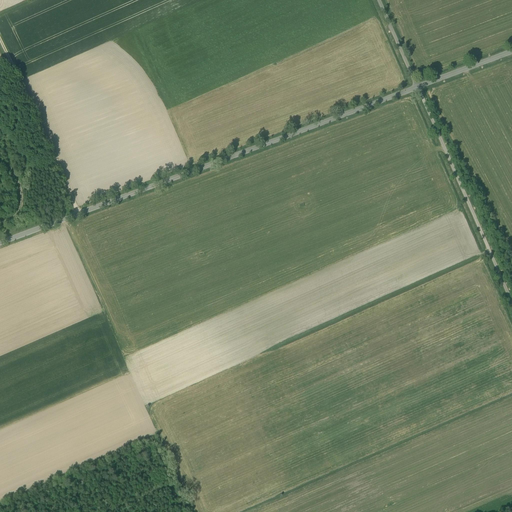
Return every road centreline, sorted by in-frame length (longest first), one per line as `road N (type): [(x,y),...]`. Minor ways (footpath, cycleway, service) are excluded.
road 1 (unclassified): [(416,87),(0,242)]
road 2 (track): [(416,87),(511,303)]
road 3 (track): [(0,38),(78,213)]
